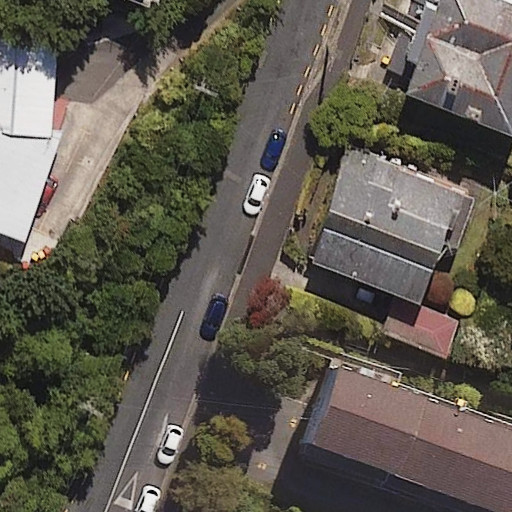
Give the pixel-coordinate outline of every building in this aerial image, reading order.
[(511,105),(511,3),(502,0),(406,0),(375,87),(503,132),(511,105)] [(58,128),(59,32),(0,31),(0,223),(31,235),(68,132),(58,128)] [(454,191),(344,148),(300,260),(410,303),(454,191)] [(453,332),(385,305),(375,331),(443,358),(453,332)] [(511,511),(511,459),(321,386),(291,463),(417,511),(511,511)]
